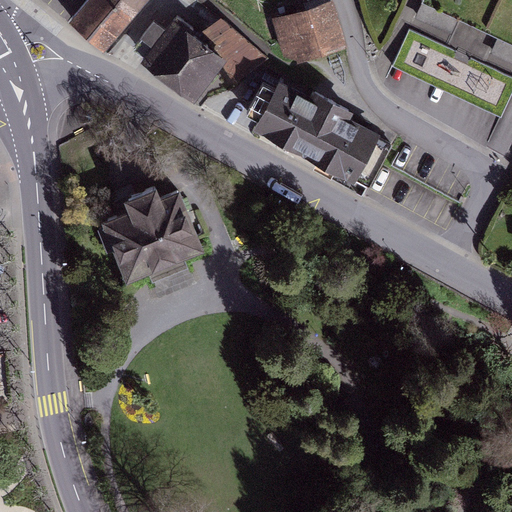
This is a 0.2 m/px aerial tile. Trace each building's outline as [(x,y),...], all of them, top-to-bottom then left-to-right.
[(86,0),(72,17),(103,44),(140,0),(86,0)] [(421,0),(421,1),(458,18),(484,30),(498,0),(421,0)] [(511,0),(498,0),(484,30),(497,37),(511,43),(511,0)] [(451,34),(458,18),(421,1),(414,16),(451,34)] [(285,15),(285,16),(275,20),(281,40),(284,53),(297,54),(298,57),(343,43),(331,2),(301,10),(285,15)] [(193,28),(178,15),(145,57),(194,93),(222,56),(236,78),(267,57),(224,20),(207,31),(210,38),(207,44),(190,31),(193,28)] [(511,92),(511,76),(408,28),(396,55),(505,106),(511,92)] [(511,62),(511,43),(497,37),(489,52),(511,62)] [(505,106),(396,55),(391,64),(501,116),(505,106)] [(311,98),(280,81),(256,123),(333,168),(329,174),(363,192),(391,142),(345,117),(349,110),(315,91),(311,98)] [(133,208),(107,219),(109,224),(99,228),(108,249),(118,245),(130,272),(199,243),(177,190),(159,197),(154,185),(145,189),(128,196),(133,208)]
